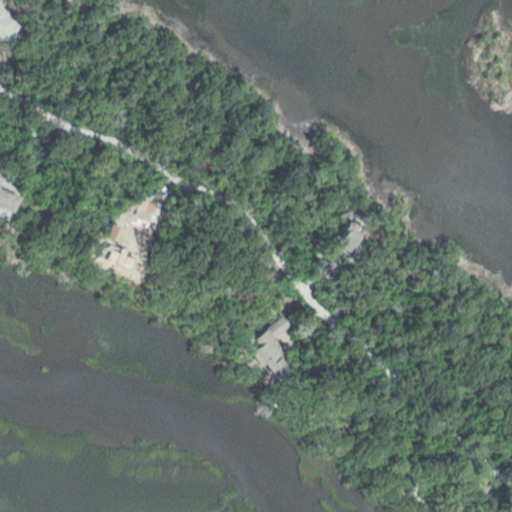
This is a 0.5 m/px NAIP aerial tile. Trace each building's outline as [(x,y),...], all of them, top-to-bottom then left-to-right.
[(0,17),(14,24),(3,51),(0,49),(0,17)] [(0,193),(8,197),(1,213),(0,212),(0,193)] [(342,212),(361,219),(346,258),(327,251),(342,212)] [(279,312),(288,327),(268,339),(276,352),(268,358),(275,370),(265,376),(258,364),(250,369),(238,350),(248,344),(242,334),(279,312)] [(474,480),(486,487),(483,494),(470,487),(474,480)]
